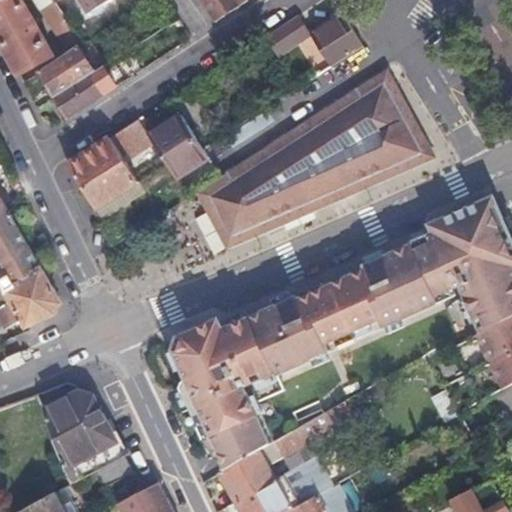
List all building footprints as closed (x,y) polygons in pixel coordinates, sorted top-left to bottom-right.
[(0,38),(21,76),(56,57),(23,0),(1,0),(0,1),(0,38)] [(34,0),(42,11),(54,3),(53,1),(52,0),(34,0)] [(79,0),(90,16),(113,0),(79,0)] [(202,0),(217,23),(241,7),(236,0),(202,0)] [(42,11),(70,54),(80,47),(83,45),(54,3),(42,11)] [(333,67),(364,47),(343,14),(313,36),(333,67)] [(280,58),(313,36),(299,15),(266,38),(280,58)] [(97,72),(80,47),(70,54),(42,72),(50,86),(58,98),(97,72)] [(106,66),(97,72),(58,98),(53,101),(66,121),(72,118),(119,86),(106,66)] [(224,243),(434,152),(430,145),(417,120),(410,107),(397,83),(389,68),(198,193),(205,206),(191,214),(206,244),(221,236),(224,243)] [(423,99),(411,75),(397,83),(410,107),(423,99)] [(424,116),(416,103),(410,107),(417,120),(424,116)] [(190,112),(153,132),(181,183),(218,163),(190,112)] [(430,145),(444,137),(431,113),(424,116),(417,120),(430,145)] [(150,137),(140,120),(112,139),(69,166),(83,188),(97,210),(134,186),(139,193),(173,171),(164,158),(136,177),(126,161),(123,157),(129,153),(133,160),(152,147),(148,141),(151,139),(150,137)] [(0,223),(12,216),(10,213),(0,195),(0,223)] [(233,465),(271,444),(246,387),(277,373),(278,377),(331,352),(439,303),(436,296),(461,285),(483,333),(511,317),(511,259),(508,249),(511,247),(511,235),(499,206),(434,235),(226,328),(185,346),(180,359),(194,392),(189,394),(209,440),(214,438),(219,449),(225,446),(233,465)] [(114,247),(136,233),(122,211),(101,224),(114,247)] [(16,285),(42,269),(27,242),(31,239),(24,227),(20,230),(12,216),(0,223),(0,257),(11,277),(16,285)] [(62,303),(42,269),(16,285),(11,277),(1,283),(2,284),(6,292),(0,294),(0,301),(3,309),(0,309),(0,313),(6,328),(23,321),(27,328),(29,327),(58,314),(62,303)] [(511,351),(511,317),(483,333),(477,336),(491,362),(511,351)] [(511,351),(491,362),(505,389),(511,385),(511,351)] [(68,383),(39,395),(46,412),(81,392),(77,386),(68,383)] [(98,472),(127,457),(95,396),(81,392),(46,412),(73,485),(98,472)] [(435,399),(448,423),(461,416),(448,392),(435,399)] [(222,472),(231,488),(269,467),(285,458),(312,443),(356,418),(347,402),(222,472)] [(285,458),(292,471),(312,460),(320,456),(312,443),(285,458)] [(233,465),(225,446),(219,449),(228,468),(233,465)] [(135,473),(127,457),(98,472),(106,487),(135,473)] [(231,506),(233,511),(288,511),(328,490),(312,460),(292,471),(276,480),(239,502),(231,506)] [(276,480),(269,467),(231,488),(239,502),(276,480)] [(365,469),(339,483),(347,497),(355,511),(366,511),(380,505),(368,485),(373,482),(365,469)] [(452,501),(457,511),(511,511),(493,479),(452,501)] [(288,511),(329,511),(327,508),(347,497),(339,483),(328,490),(288,511)] [(175,511),(161,484),(121,504),(124,511),(175,511)] [(66,511),(80,511),(68,488),(57,493),(66,511)] [(37,511),(66,511),(57,493),(34,505),(37,511)]
